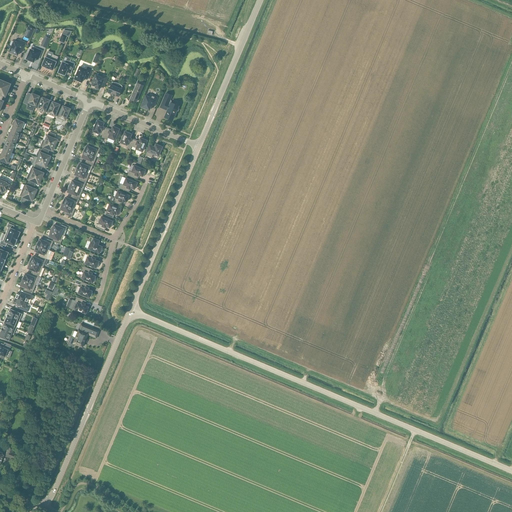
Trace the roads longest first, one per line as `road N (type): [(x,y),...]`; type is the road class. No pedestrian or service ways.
road 1 (unclassified): [(511,471),(129,310)]
road 2 (tertiary): [(0,494),(30,506),(48,500),(129,310)]
road 3 (tertiary): [(129,310),(198,146)]
road 4 (tertiary): [(198,146),(260,0)]
